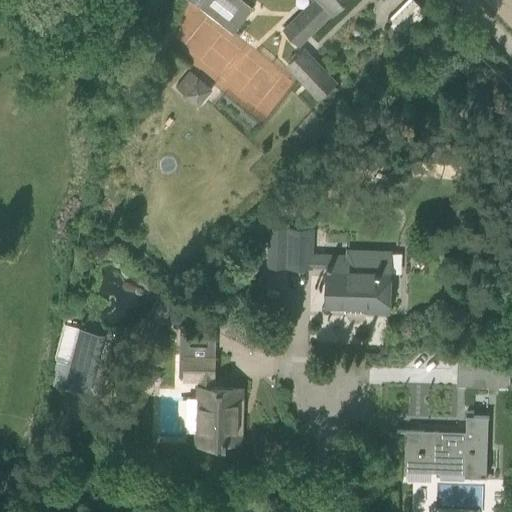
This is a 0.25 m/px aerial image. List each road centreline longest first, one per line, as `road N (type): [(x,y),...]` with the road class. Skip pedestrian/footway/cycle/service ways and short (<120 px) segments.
road 1 (residential): [(139,511),(0,485)]
road 2 (residential): [(308,511),(337,377)]
